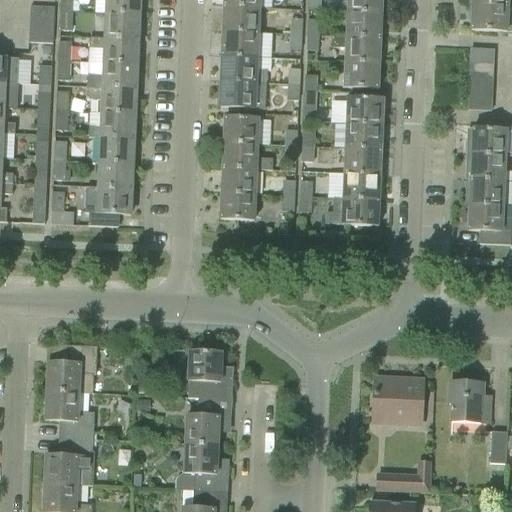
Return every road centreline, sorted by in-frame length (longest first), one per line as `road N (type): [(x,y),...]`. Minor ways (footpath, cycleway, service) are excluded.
road 1 (residential): [(420,0),(403,328)]
road 2 (residential): [(183,309),(192,0)]
road 3 (unclassified): [(18,301),(9,511)]
road 4 (tertiary): [(183,309),(18,301)]
road 5 (tertiary): [(323,359),(241,312),(183,309)]
road 6 (unclassified): [(313,501),(323,359)]
